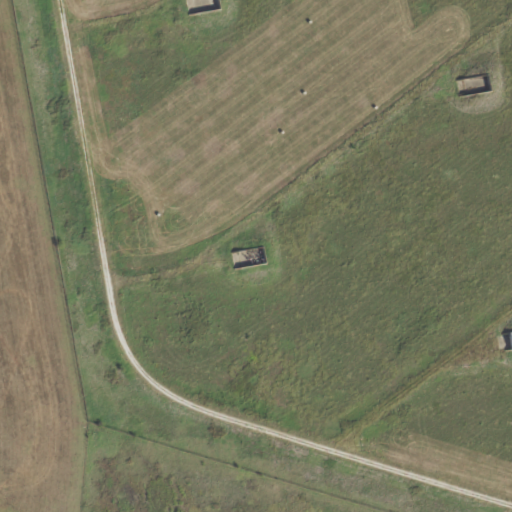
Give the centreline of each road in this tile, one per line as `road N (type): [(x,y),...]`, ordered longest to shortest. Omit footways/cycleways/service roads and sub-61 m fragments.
road 1 (track): [(511,503),(159,390),(125,349),(104,279),(59,0)]
road 2 (track): [(104,279),(409,89),(511,11)]
road 3 (track): [(511,310),(330,447)]
